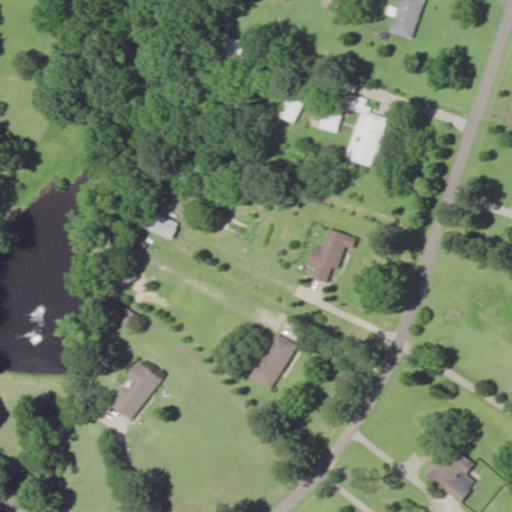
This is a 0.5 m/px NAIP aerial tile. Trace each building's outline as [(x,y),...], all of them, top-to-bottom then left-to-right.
[(426,0),(403,0),(402,8),(392,6),(390,13),(398,15),(393,31),(416,38),(426,0)] [(244,41),(230,36),(224,53),(238,58),(244,41)] [(298,123),(310,94),(296,88),(283,117),(298,123)] [(390,119),(368,113),(372,99),(347,92),(343,107),(361,112),(348,158),(376,166),(390,119)] [(315,126),(340,133),(345,111),(321,105),(315,126)] [(179,163),(175,176),(183,178),(187,165),(179,163)] [(182,225),(148,208),(141,222),(174,239),(182,225)] [(341,269),(347,247),(355,249),(359,236),(331,229),(325,248),(316,245),(311,265),(317,267),(315,277),(331,282),(335,267),(341,269)] [(142,257),(150,245),(134,233),(125,246),(142,257)] [(120,291),(141,279),(136,269),(115,282),(120,291)] [(142,319),(125,302),(117,309),(134,326),(142,319)] [(300,344),(279,332),(253,378),(274,390),(300,344)] [(167,378),(144,362),(115,403),(137,419),(167,378)] [(469,475),(477,463),(451,444),(427,476),(463,503),(479,482),(469,475)]
